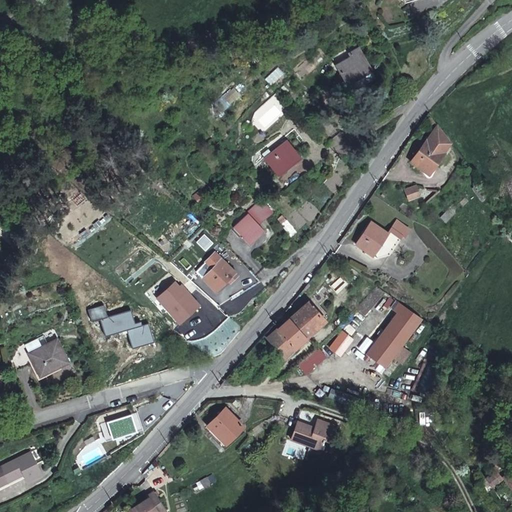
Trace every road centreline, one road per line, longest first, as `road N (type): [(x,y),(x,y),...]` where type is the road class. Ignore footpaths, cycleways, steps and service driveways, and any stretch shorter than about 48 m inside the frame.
road 1 (residential): [(511,19),(435,86),(392,163),(214,370)]
road 2 (residential): [(214,370),(0,433)]
road 3 (residential): [(214,370),(150,454),(84,511)]
